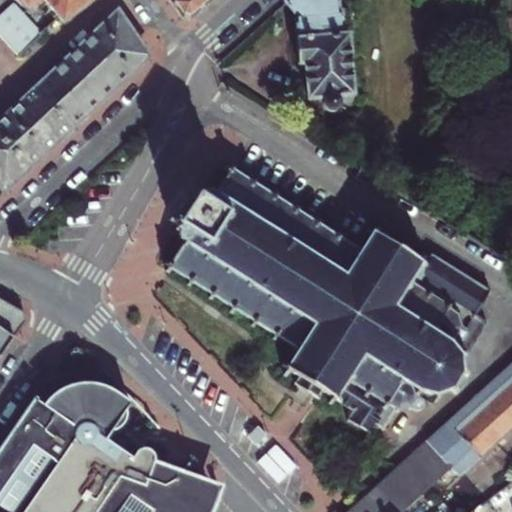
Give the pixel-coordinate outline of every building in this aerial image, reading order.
[(21,0),(27,8),(37,0),(46,0),(65,23),(95,0),(21,0)] [(169,0),(184,20),(193,21),(216,0),(169,0)] [(291,0),(288,4),(300,18),(298,19),(300,39),(298,39),(301,66),(306,65),(310,99),(327,97),(326,106),(328,109),(331,111),(334,112),(338,111),(339,109),(340,105),(351,103),(353,102),(355,99),(356,97),(350,34),(345,34),(342,13),(340,14),(339,2),(341,0),(291,0)] [(14,4),(0,16),(0,33),(21,58),(44,37),(14,4)] [(121,14),(99,34),(133,73),(150,57),(121,14)] [(133,73),(99,34),(40,88),(75,127),(133,73)] [(0,124),(0,133),(30,168),(75,127),(40,88),(0,124)] [(30,168),(0,133),(0,184),(5,191),(30,168)] [(280,337),(297,347),(293,353),(297,355),(290,366),(285,363),(282,367),(288,370),(285,375),(289,377),(292,372),(301,378),(296,385),(320,400),(324,394),(332,399),(329,404),(332,406),(336,401),(355,413),(350,422),(369,435),(372,434),(377,427),(385,432),(396,414),(400,413),(402,411),(409,411),(414,410),(416,412),(422,411),(422,404),(417,404),(418,398),(434,398),(436,403),(440,402),(439,398),(453,393),(456,397),(459,394),(455,389),(463,377),(469,379),(470,375),(464,373),(463,359),(468,357),(489,325),(476,316),(491,293),(434,257),(431,262),(423,257),(420,262),(370,230),(367,234),(373,238),(366,250),(363,248),(360,253),(341,240),(344,236),(341,234),(338,238),(321,227),(323,223),(319,221),(317,225),(299,214),(302,210),(298,208),(296,212),(278,200),(280,196),(276,194),(274,198),(257,187),(259,183),(256,181),(254,185),(234,172),(236,169),(233,167),(231,170),(227,168),(225,172),(229,174),(215,196),(210,193),(205,194),(201,191),(198,196),(189,191),(170,220),(178,226),(175,232),(179,234),(181,240),(185,243),(172,264),(168,262),(166,265),(170,268),(167,272),(170,274),(173,270),(191,281),(188,286),(191,288),(194,283),(212,294),(209,299),(213,301),(216,296),(234,308),(231,313),(234,315),(237,310),(255,321),(252,326),(255,328),(258,323),(276,334),(273,339),(277,341),(280,337)] [(25,313),(0,298),(0,361),(27,323),(25,313)] [(511,365),(352,511),(410,511),(456,470),(461,476),(511,429),(511,365)] [(213,511),(222,489),(154,464),(152,458),(147,452),(142,452),(139,452),(134,455),(131,459),(107,441),(113,433),(118,431),(124,425),(127,418),(127,413),(133,402),(105,385),(91,382),(76,383),(62,387),(49,395),(40,406),(32,401),(0,446),(0,506),(8,511),(213,511)] [(498,511),(491,500),(474,511),(498,511)]
